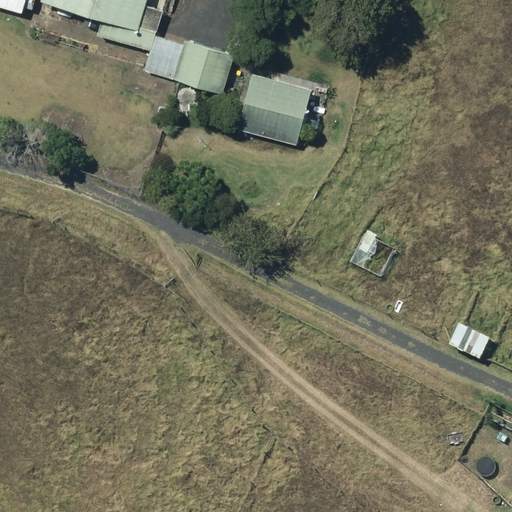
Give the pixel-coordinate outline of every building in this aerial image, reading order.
[(28,0),(0,0),(0,6),(25,13),(28,0)] [(42,0),(137,31),(147,0),(42,0)] [(160,31),(147,71),(222,96),(235,56),(160,31)] [(312,87),(253,72),(238,131),(297,145),(312,87)] [(465,318),(453,346),(486,361),(498,333),(465,318)]
